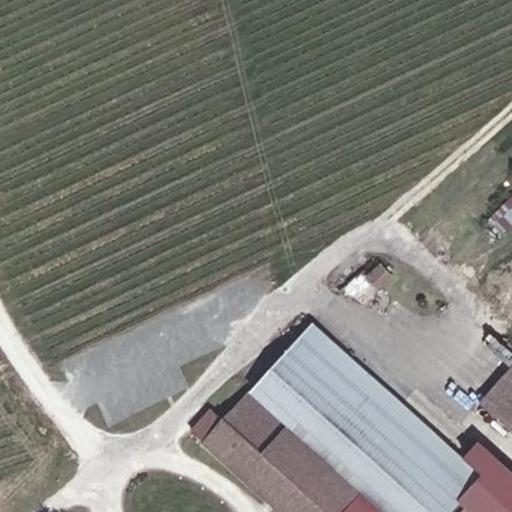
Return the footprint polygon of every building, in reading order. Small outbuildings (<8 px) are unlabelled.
[(511,224),(511,168),(501,181),(511,190),(511,195),(446,267),(461,281),(511,224)] [(378,265),(366,277),(379,290),(390,278),(378,265)] [(461,498),(480,476),(459,458),(312,332),(293,354),(461,498)] [(448,511),(461,498),(293,354),(255,397),(251,394),(220,427),(205,414),(187,433),(278,511),(448,511)] [(511,433),(511,367),(479,403),(511,433)] [(475,440),(459,458),(480,476),(496,458),(475,440)]
